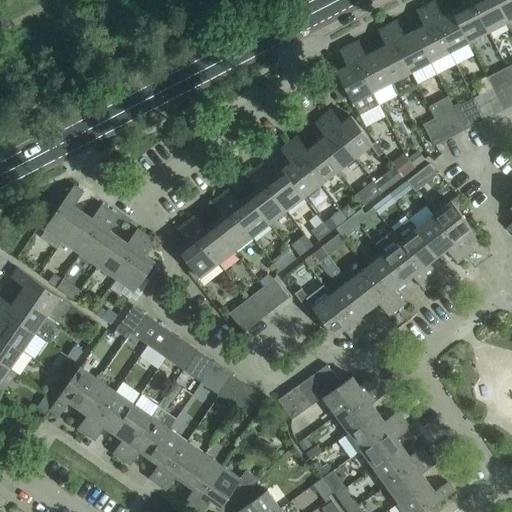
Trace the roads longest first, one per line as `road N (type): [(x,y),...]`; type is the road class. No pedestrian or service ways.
road 1 (unclassified): [(280,29),(295,66),(289,84),(144,198),(128,198),(84,168),(70,141)]
road 2 (tertiary): [(70,141),(280,29)]
road 3 (unclassified): [(505,487),(415,363)]
road 4 (unclassified): [(415,363),(505,296),(511,303)]
